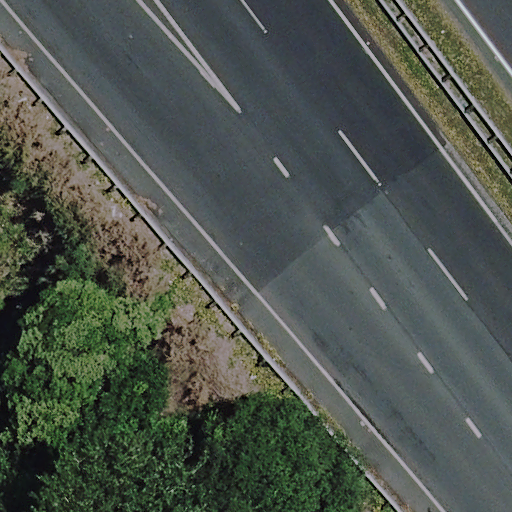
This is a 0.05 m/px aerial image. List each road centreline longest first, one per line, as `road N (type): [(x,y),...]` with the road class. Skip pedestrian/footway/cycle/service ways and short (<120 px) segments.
road 1 (motorway): [(502,511),(51,0)]
road 2 (motorway): [(511,347),(257,0)]
